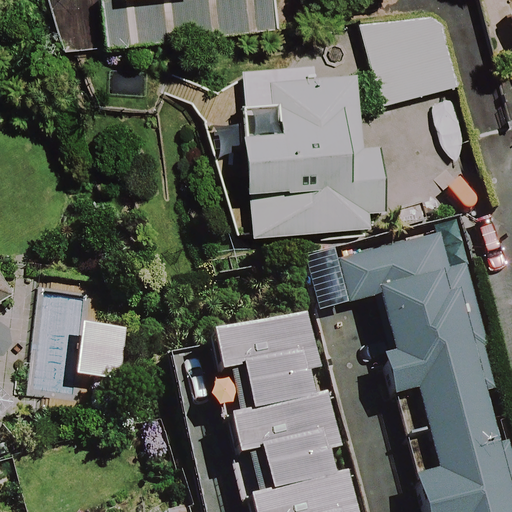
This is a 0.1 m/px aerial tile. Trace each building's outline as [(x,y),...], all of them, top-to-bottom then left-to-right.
[(90,0),(97,52),(272,31),(268,0),(90,0)] [(511,0),(483,0),(511,102),(511,101),(511,0)] [(452,95),(435,22),(358,40),(375,113),(452,95)] [(309,86),(308,73),(234,80),(237,109),(204,112),(212,196),(234,194),(239,248),(378,236),(371,155),(358,156),(352,82),(309,86)] [(0,422),(14,408),(0,394),(0,294),(4,293),(0,284),(0,422)] [(335,450),(310,358),(257,373),(282,465),(335,450)] [(468,511),(435,393),(334,422),(359,511),(468,511)] [(234,511),(225,472),(185,481),(192,511),(234,511)]
